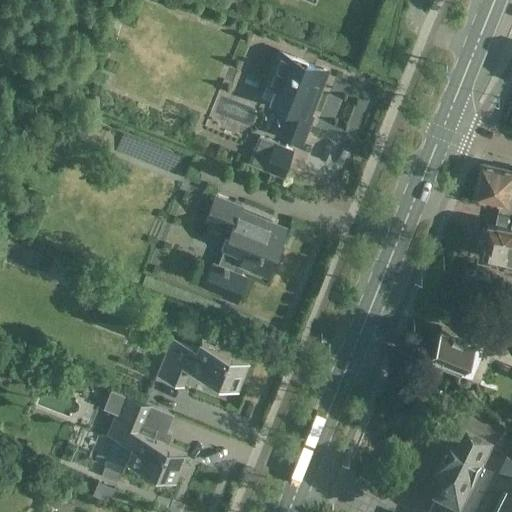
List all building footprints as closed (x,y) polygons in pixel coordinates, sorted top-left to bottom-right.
[(313,114),(308,112),(320,83),(309,79),(314,65),(278,50),(264,84),(274,86),(268,101),(284,108),(275,131),(301,142),(313,114)] [(291,149),(259,135),(248,161),(280,175),(291,149)] [(511,168),(485,163),(481,166),(477,181),(476,184),(475,189),(475,193),(474,196),(499,201),(497,208),(511,211),(511,197),(510,197),(511,188),(511,168)] [(240,212),(243,205),(215,193),(204,221),(227,230),(221,245),(236,251),(233,259),(266,272),(278,240),(265,235),(269,224),(240,212)] [(511,211),(497,208),(494,222),(486,220),(483,232),(481,232),(476,255),(499,260),(497,269),(511,272),(511,211)] [(0,247),(38,258),(41,246),(0,235),(0,247)] [(493,354),(492,355),(511,363),(511,350),(475,336),(474,339),(441,325),(430,351),(445,357),(442,366),(459,373),(460,372),(471,377),(482,350),(493,354)] [(156,374),(184,385),(191,367),(236,385),(247,357),(224,348),(228,338),(218,334),(214,344),(198,337),(195,345),(170,335),(156,374)] [(165,430),(155,426),(143,422),(150,404),(122,393),(106,432),(130,442),(125,457),(173,476),(184,448),(161,439),(165,430)] [(511,511),(511,472),(487,460),(489,456),(466,445),(467,443),(466,443),(456,464),(447,459),(434,487),(443,491),(432,511),(433,511),(434,510),(438,511),(396,511),(395,511),(511,511)]
